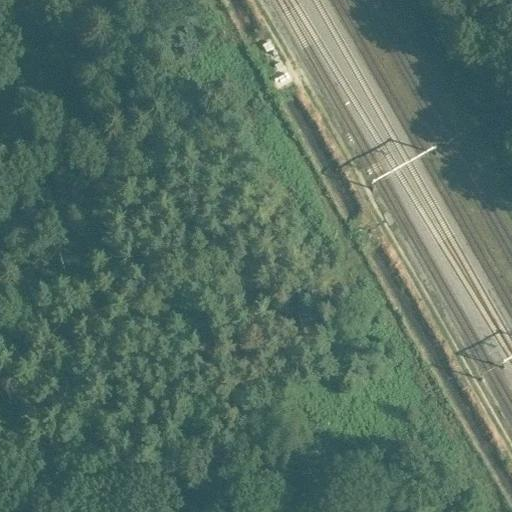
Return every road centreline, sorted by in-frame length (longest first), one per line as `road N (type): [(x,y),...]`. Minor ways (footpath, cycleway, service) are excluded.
road 1 (track): [(210,0),(473,462)]
road 2 (track): [(501,511),(473,462),(432,511)]
